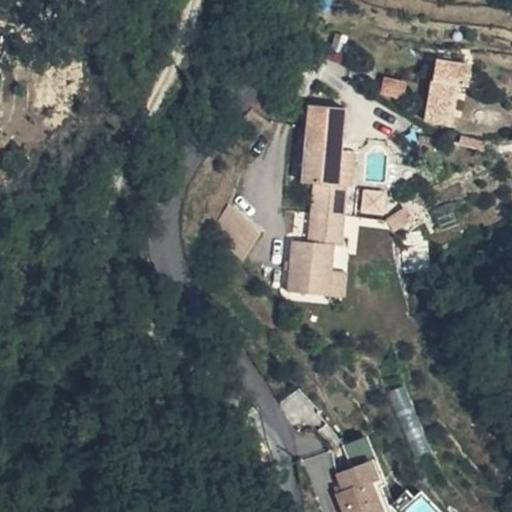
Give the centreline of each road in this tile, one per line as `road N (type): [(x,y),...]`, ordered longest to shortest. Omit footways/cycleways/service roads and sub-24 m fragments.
road 1 (residential): [(308,511),(287,426),(172,261),(170,211),(190,156),(280,40),(294,0)]
road 2 (track): [(287,426),(203,401),(129,328),(99,276),(101,219),(194,36),(200,0)]
